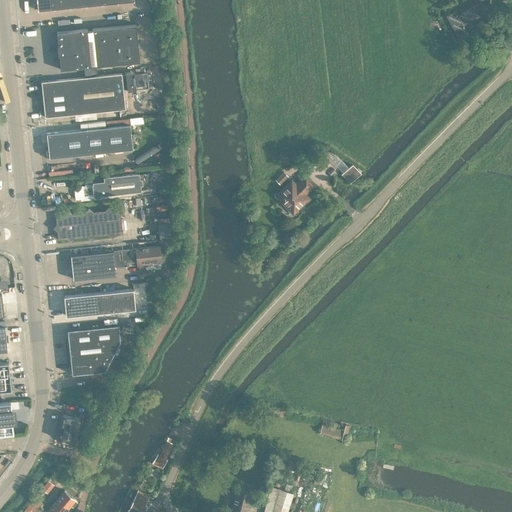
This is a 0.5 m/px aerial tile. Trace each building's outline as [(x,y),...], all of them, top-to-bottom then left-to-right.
[(36,0),(37,10),(134,0),(133,0),(36,0)] [(455,10),(446,15),(458,38),(467,33),(463,25),(486,12),(481,1),(457,14),(455,10)] [(136,23),(64,31),(56,32),(60,69),(139,61),(136,23)] [(43,99),(123,90),(123,89),(127,88),(127,90),(135,90),(135,89),(148,87),(147,72),(141,73),(134,73),(134,71),(125,72),(125,74),(121,75),(121,73),(41,81),(43,99)] [(125,108),(123,90),(43,99),(45,116),(125,108)] [(49,157),(128,148),(132,148),(130,124),(46,133),(49,157)] [(348,167),(342,173),(351,182),(357,176),(361,172),(352,163),(348,167)] [(276,178),(281,183),(288,176),(283,171),(276,178)] [(140,178),(139,173),(103,176),(104,182),(92,184),(93,196),(141,191),(140,185),(142,184),(142,178),(140,178)] [(309,198),(305,194),(315,184),(305,174),(295,184),(291,180),(275,195),(293,213),(309,198)] [(86,185),(83,185),(85,198),(93,197),(93,196),(92,184),(92,183),(85,184),(86,185)] [(57,239),(64,238),(86,236),(91,240),(95,235),(122,232),(120,208),(93,211),(88,207),(84,212),(55,215),(55,216),(57,216),(59,238),(57,238),(57,239)] [(115,274),(115,267),(127,266),(127,262),(136,261),(136,266),(152,265),(152,262),(161,261),(160,245),(111,250),(70,255),(73,278),(115,274)] [(133,288),(64,295),(66,315),(137,308),(148,287),(133,288)] [(72,373),(104,370),(120,340),(118,324),(67,329),(72,373)] [(0,362),(0,390),(11,390),(8,362),(0,362)] [(0,433),(11,433),(13,433),(10,402),(0,402),(0,433)] [(58,436),(58,437),(64,438),(69,439),(68,444),(74,445),(79,419),(64,415),(62,415),(58,436)] [(343,430),(322,424),(319,433),(341,439),(345,440),(347,433),(343,432),(343,430)] [(162,468),(167,459),(165,458),(174,441),(168,437),(159,454),(157,453),(152,462),(162,468)] [(48,481),(42,489),(47,493),(54,485),(48,481)] [(263,511),(287,511),(293,493),(271,486),(261,484),(257,497),(267,500),(263,511)] [(230,511),(232,511),(247,511),(252,493),(236,489),(230,511)] [(64,511),(70,505),(72,507),(77,501),(75,499),(64,490),(46,511),(47,511),(64,511)] [(142,511),(146,505),(145,504),(149,496),(137,490),(125,511),(142,511)] [(33,511),(37,511),(40,509),(31,502),(22,511),(30,511),(32,511),(33,511)]
